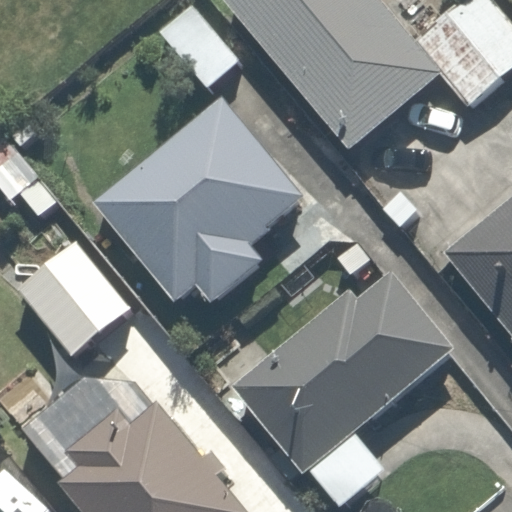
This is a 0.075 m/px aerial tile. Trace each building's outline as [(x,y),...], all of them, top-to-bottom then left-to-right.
[(194,0),(156,32),(206,94),(245,62),(194,0)] [(475,110),(511,78),(511,24),(491,0),(475,0),(417,49),(375,0),(216,0),(350,156),(445,75),(475,110)] [(216,312),(333,219),(232,92),(94,201),(180,309),(200,292),(216,312)] [(511,342),(511,202),(442,267),(511,342)] [(80,239),(18,289),(75,359),(137,309),(80,239)] [(352,430),(450,352),(395,282),(365,306),(356,295),(236,391),(333,511),(338,511),(387,473),(352,430)] [(115,395),(100,375),(26,431),(87,511),(257,511),(171,398),(161,405),(139,377),(115,395)]
